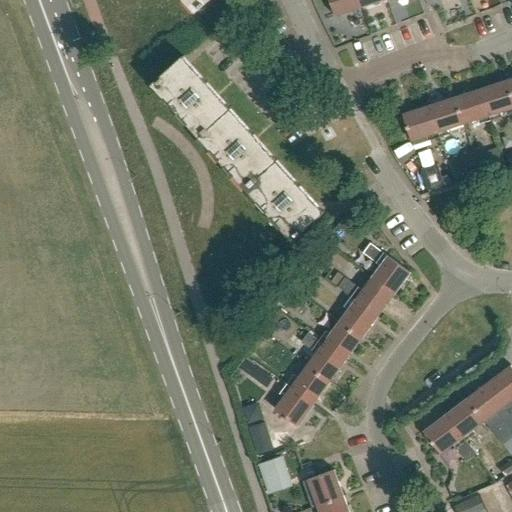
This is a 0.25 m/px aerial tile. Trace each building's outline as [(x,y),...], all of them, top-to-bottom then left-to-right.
[(184,0),(196,12),(209,0),(184,0)] [(359,0),(329,0),(335,16),(362,7),(359,0)] [(199,136),(231,108),(191,64),(186,58),(184,55),(152,84),(199,136)] [(501,112),(511,108),(511,97),(506,80),(481,89),(491,120),(502,117),(501,112)] [(479,124),(491,120),(481,89),(455,97),(464,124),(478,119),(479,124)] [(449,129),(464,124),(455,97),(429,105),(440,137),(451,133),(449,129)] [(413,146),(440,137),(429,105),(403,114),(407,126),(406,126),(407,129),(413,146)] [(246,188),(278,160),(231,108),(199,136),(246,188)] [(504,168),(498,150),(477,157),(483,175),(504,168)] [(457,183),(480,176),(473,154),(450,160),(457,183)] [(278,160),(246,188),(293,241),(325,212),(317,204),(278,160)] [(428,191),(444,186),(437,164),(421,170),(428,191)] [(371,278),(394,295),(411,273),(370,243),(363,253),(376,263),(380,266),(371,278)] [(371,278),(363,290),(358,287),(345,277),(338,287),(351,297),(378,317),(394,295),(371,278)] [(362,339),(378,317),(351,297),(344,307),(348,310),(339,322),(362,339)] [(346,360),(362,339),(339,322),(330,334),(326,331),(319,340),(346,360)] [(319,340),(308,333),(301,343),(312,350),(316,353),(307,365),(330,382),(346,360),(319,340)] [(314,404),(330,382),(307,365),(298,377),(294,374),(287,384),(314,404)] [(489,382),(509,408),(511,406),(511,366),(511,365),(489,382)] [(499,416),(509,408),(489,382),(467,398),(484,421),(496,412),(499,416)] [(298,426),(314,404),(287,384),(280,394),(284,397),(275,409),(285,417),(287,419),(298,426)] [(472,430),(484,421),(467,398),(446,414),(466,441),(475,434),(472,430)] [(476,454),(466,441),(446,414),(423,431),(431,441),(431,442),(432,444),(433,444),(441,454),(453,444),(456,449),(456,448),(466,461),(476,454)] [(264,423),(249,428),(254,444),(269,439),(264,423)] [(264,480),(280,474),(274,459),(259,464),(264,480)] [(317,506),(344,496),(334,470),(303,482),(307,494),(312,492),(317,506)] [(349,511),(344,496),(317,506),(319,511),(349,511)] [(479,496),(456,506),(458,511),(478,511),(485,509),(479,496)]
